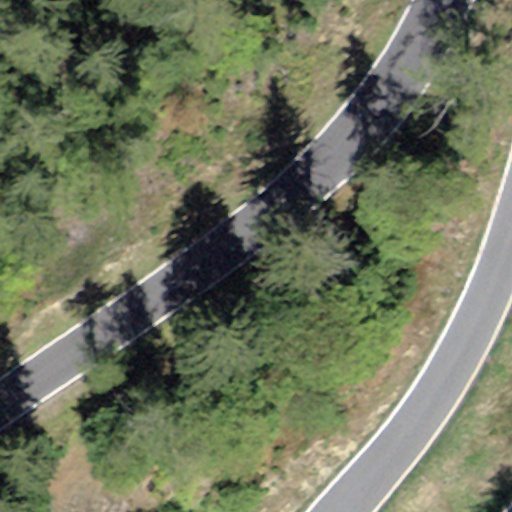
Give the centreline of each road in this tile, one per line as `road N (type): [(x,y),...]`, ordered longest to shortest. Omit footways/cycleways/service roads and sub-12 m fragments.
road 1 (unclassified): [(441,0),(399,76),(314,173),(196,268),(0,402)]
road 2 (unclassified): [(341,511),(434,395),(511,233)]
